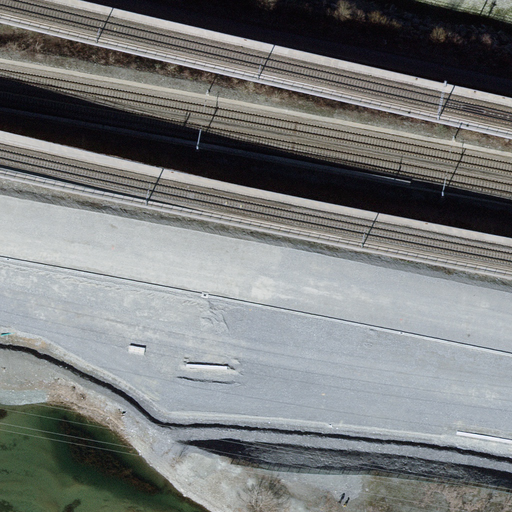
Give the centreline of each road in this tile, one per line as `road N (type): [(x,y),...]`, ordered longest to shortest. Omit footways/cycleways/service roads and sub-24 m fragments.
road 1 (motorway): [(511,347),(0,250)]
road 2 (motorway): [(0,322),(511,414)]
